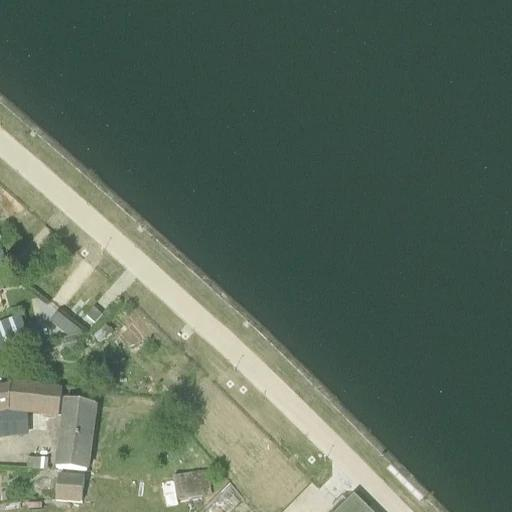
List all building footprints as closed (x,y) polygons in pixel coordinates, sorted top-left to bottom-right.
[(91,299),(83,307),(92,315),(99,306),(91,299)] [(81,324),(54,303),(46,313),(63,328),(81,324)] [(17,308),(0,314),(0,341),(39,331),(35,313),(21,316),(17,308)] [(59,378),(7,372),(7,377),(6,403),(0,404),(0,430),(26,428),(25,405),(54,410),(59,378)] [(60,391),(53,461),(87,465),(96,397),(60,391)] [(25,449),(24,461),(44,463),(45,450),(25,449)] [(175,495),(209,488),(204,464),(171,470),(175,495)] [(81,471),(56,468),(54,496),(78,498),(81,471)] [(334,510),(335,511),(372,511),(352,492),(334,510)]
